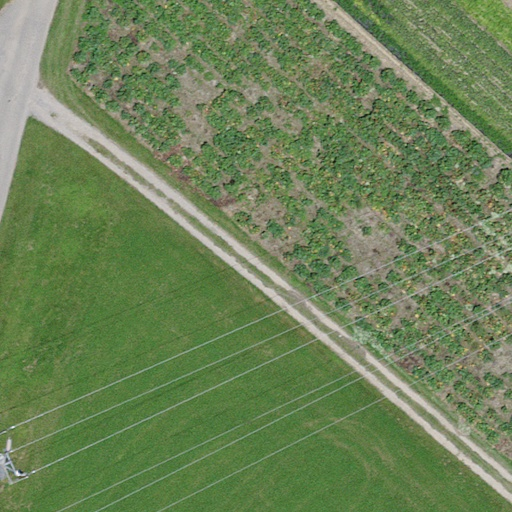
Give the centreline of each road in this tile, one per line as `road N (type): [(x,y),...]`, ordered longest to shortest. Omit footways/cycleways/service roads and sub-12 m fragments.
road 1 (track): [(0,70),(22,76),(511,490)]
road 2 (unclassified): [(0,161),(46,0)]
